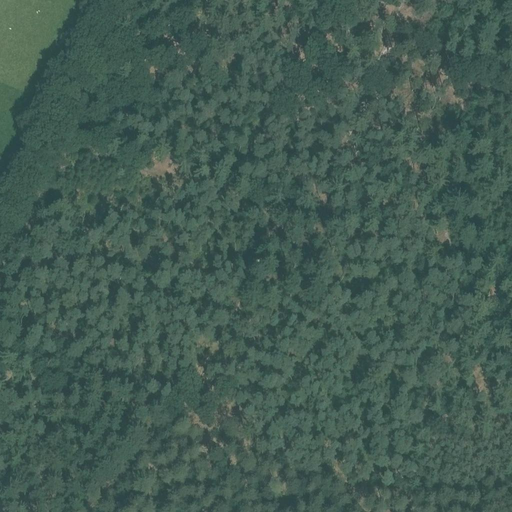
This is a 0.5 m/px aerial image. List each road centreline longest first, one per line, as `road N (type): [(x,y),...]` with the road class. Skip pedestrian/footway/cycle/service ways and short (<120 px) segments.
road 1 (track): [(0,343),(47,355),(302,477),(394,497)]
road 2 (track): [(90,511),(199,376),(273,213)]
road 3 (track): [(0,264),(128,0)]
road 4 (track): [(315,224),(59,142)]
road 5 (track): [(511,2),(470,86),(448,155),(449,253)]
road 6 (track): [(387,44),(315,224)]
road 7 (track): [(449,253),(315,224)]
